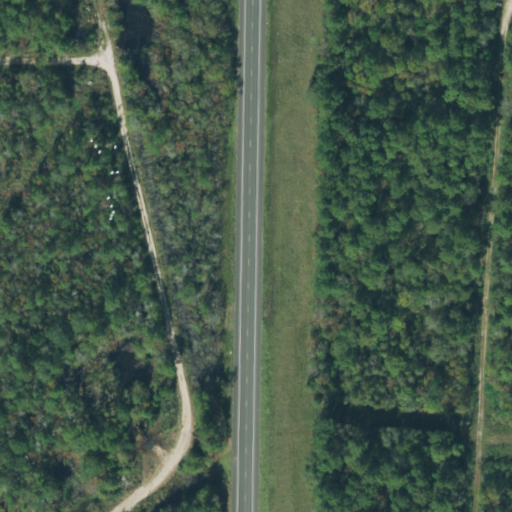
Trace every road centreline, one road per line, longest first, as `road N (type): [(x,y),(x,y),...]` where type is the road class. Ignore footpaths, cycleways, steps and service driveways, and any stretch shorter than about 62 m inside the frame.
road 1 (residential): [(68,511),(101,475),(131,406),(116,208),(65,0)]
road 2 (residential): [(494,0),(473,511)]
road 3 (secondary): [(253,0),(244,511)]
